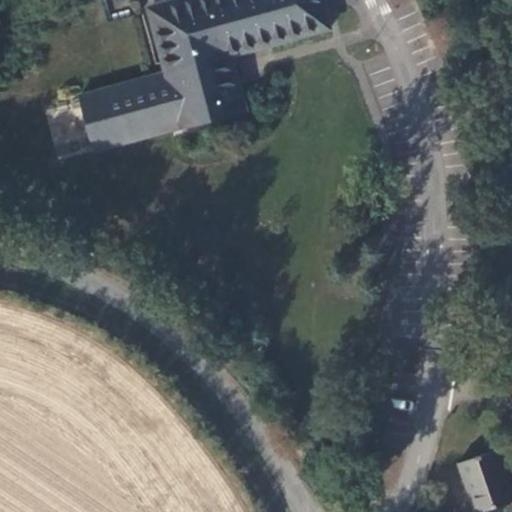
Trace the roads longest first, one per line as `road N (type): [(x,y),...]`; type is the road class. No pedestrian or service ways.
road 1 (unclassified): [(304,511),(264,432),(139,299),(92,273),(0,245)]
road 2 (unclassified): [(433,381),(424,442),(391,511)]
